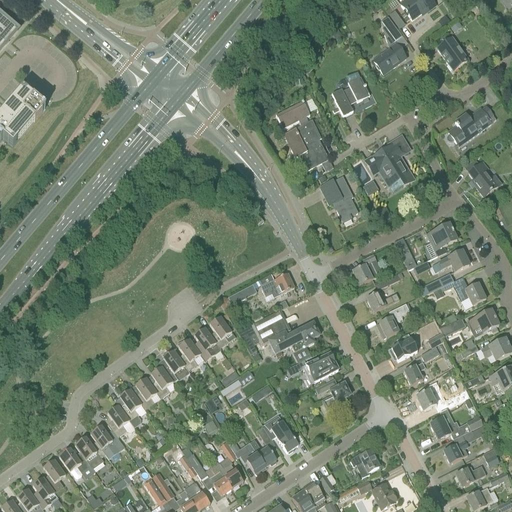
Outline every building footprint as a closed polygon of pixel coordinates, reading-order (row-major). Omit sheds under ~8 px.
[(409,0),(400,7),(405,14),(405,15),(411,23),(423,15),(422,13),(425,11),(427,14),(435,8),(428,0),(409,0)] [(404,27),(395,14),(389,18),(398,31),(404,27)] [(0,51),(1,51),(3,49),(17,31),(0,16),(0,51)] [(393,45),(401,39),(387,20),(382,23),(380,25),(389,51),(372,63),(383,77),(395,68),(393,66),(403,59),(405,61),(393,45)] [(452,74),(468,63),(451,40),(436,51),(452,74)] [(303,76),(310,72),(307,67),(300,71),(303,76)] [(360,81),(359,81),(356,75),(344,81),(349,91),(342,94),(341,92),(331,97),(337,109),(332,112),(333,115),(339,112),(343,119),(352,114),(348,106),(355,103),(356,105),(369,98),(360,81)] [(21,92),(8,107),(0,116),(0,143),(2,141),(12,149),(34,123),(34,124),(45,111),(29,98),(21,92)] [(301,105),(275,118),(282,132),(298,124),(300,129),(308,125),(305,121),(309,119),(307,115),(302,105),(303,105),(302,103),(301,104),(301,105)] [(446,139),(446,141),(447,143),(448,144),(450,145),(452,144),(453,143),(456,146),(459,150),(491,126),(496,122),(493,118),(486,108),(480,112),(471,118),(472,120),(468,122),(465,118),(454,125),(456,128),(455,128),(456,129),(448,135),(449,137),(447,138),(446,139)] [(318,143),(320,141),(311,123),(308,125),(300,129),(283,137),(283,138),(285,137),(292,151),(290,153),(294,161),(297,160),(304,175),(328,162),(318,143)] [(380,154),(364,164),(373,178),(379,174),(388,189),(392,197),(414,183),(400,161),(392,147),(380,154)] [(471,164),(464,171),(473,182),(470,184),(474,189),(483,200),(491,194),(497,189),(490,180),(485,174),(488,172),(482,164),(478,167),(474,162),(471,164)] [(361,163),(351,168),(361,187),(371,181),(361,163)] [(350,201),(353,200),(342,179),(332,184),(332,183),(319,190),(328,209),(332,207),(342,225),(349,221),(350,222),(351,222),(350,219),(357,216),(350,201)] [(373,183),(363,187),(367,198),(378,193),(373,183)] [(494,194),(486,201),(490,205),(498,198),(494,194)] [(379,227),(390,221),(385,210),(374,216),(379,227)] [(256,230),(263,224),(260,220),(252,225),(256,230)] [(448,228),(449,228),(448,227),(426,238),(434,254),(456,243),(456,242),(455,242),(452,236),(452,235),(451,232),(451,233),(448,228)] [(406,249),(397,254),(408,273),(416,269),(414,265),(411,258),(406,249)] [(464,262),(465,261),(461,254),(446,261),(446,262),(437,266),(440,273),(450,269),(453,276),(468,268),(468,267),(467,268),(464,262)] [(382,277),(376,264),(373,257),(362,263),(364,268),(352,274),(359,289),(382,277)] [(272,301),(294,291),(287,276),(259,289),(264,300),(271,297),(272,301)] [(376,293),(401,282),(398,277),(374,288),(376,293)] [(462,280),(453,285),(449,277),(417,292),(421,300),(432,295),(433,295),(453,286),(462,281),(462,280)] [(465,286),(462,281),(453,286),(433,295),(436,302),(444,299),(442,295),(452,290),(460,305),(467,302),(471,309),(485,302),(477,287),(467,292),(465,286)] [(223,313),(256,295),(252,287),(219,305),(223,313)] [(395,296),(382,303),(378,295),(365,301),(373,316),(385,309),(385,310),(398,303),(395,296)] [(400,320),(409,315),(405,307),(388,315),(391,320),(378,327),(381,332),(380,333),(379,335),(382,341),(384,341),(385,341),(398,335),(394,326),(402,323),(400,320)] [(284,336),(290,333),(280,313),(271,317),(236,335),(241,343),(249,357),(254,366),(260,362),(256,354),(255,354),(253,348),(259,345),(258,344),(260,343),(263,347),(267,345),(274,359),(291,350),(298,366),(303,363),(309,360),(304,350),(313,346),(312,342),(319,339),(313,326),(286,339),(284,336)] [(474,340),(489,333),(498,328),(494,321),(496,320),(493,314),(491,314),(490,313),(466,325),(474,340)] [(220,320),(218,321),(218,320),(214,322),(215,323),(209,327),(215,336),(210,340),(204,331),(219,352),(235,340),(220,320)] [(443,340),(464,329),(460,322),(456,324),(448,327),(439,332),(441,336),(443,340)] [(204,331),(203,332),(202,331),(198,334),(199,335),(193,339),(200,347),(195,351),(189,342),(188,343),(204,365),(220,354),(219,352),(204,331)] [(445,344),(443,340),(441,336),(426,344),(430,352),(445,344)] [(398,348),(388,353),(392,360),(394,359),(397,364),(416,355),(408,337),(396,343),(398,348)] [(188,343),(187,341),(186,342),(177,347),(179,350),(178,350),(184,359),(179,362),(173,354),(188,375),(197,368),(194,363),(199,358),(204,365),(188,343)] [(494,365),(511,356),(504,341),(498,345),(497,343),(486,349),(479,353),(484,361),(491,358),(494,365)] [(462,361),(477,354),(474,348),(454,357),(457,362),(461,360),(462,361)] [(424,366),(438,357),(434,350),(420,358),(424,366)] [(173,354),(172,354),(170,352),(162,358),(163,361),(162,361),(168,370),(164,374),(161,370),(160,370),(172,386),(177,383),(178,384),(189,376),(188,375),(173,354)] [(310,387),(337,373),(329,357),(306,368),(302,370),(310,387)] [(298,366),(295,367),(297,372),(302,370),(306,368),(303,363),(298,366)] [(418,375),(424,372),(421,366),(415,369),(403,375),(403,376),(403,375),(410,388),(409,388),(410,389),(422,382),(418,375)] [(160,370),(160,371),(159,370),(155,373),(156,374),(150,378),(156,386),(152,390),(145,381),(160,402),(169,395),(166,390),(172,386),(160,370)] [(496,396),(511,388),(511,372),(511,370),(488,380),(496,396)] [(249,374),(237,382),(240,388),(252,380),(249,374)] [(276,378),(270,381),(275,394),(282,391),(276,378)] [(465,392),(483,384),(480,378),(462,386),(465,392)] [(145,381),(144,382),(143,381),(139,384),(140,385),(135,389),(141,397),(136,401),(130,392),(129,393),(144,413),(153,407),(150,401),(156,397),(160,402),(145,381)] [(226,381),(221,385),(225,390),(230,386),(226,381)] [(343,386),(337,389),(334,382),(314,391),(317,398),(328,393),(330,399),(320,404),(325,414),(345,404),(343,401),(350,398),(343,386)] [(263,398),(271,392),(268,387),(259,393),(263,398)] [(424,395),(415,400),(416,400),(423,413),(422,414),(431,410),(436,407),(433,399),(441,395),(437,389),(429,393),(429,392),(424,395)] [(118,409),(117,409),(134,432),(129,425),(137,419),(138,418),(141,419),(146,415),(144,413),(129,393),(127,391),(118,397),(120,399),(119,400),(125,409),(120,412),(118,409)] [(447,402),(440,405),(444,413),(446,412),(447,411),(460,405),(456,397),(447,402)] [(215,399),(204,406),(210,416),(216,413),(214,410),(219,407),(215,399)] [(511,401),(507,404),(507,405),(503,407),(507,414),(510,413),(511,416),(511,401)] [(237,420),(251,412),(245,402),(231,410),(237,420)] [(117,409),(116,410),(116,408),(112,411),(112,412),(107,416),(113,425),(108,428),(107,427),(107,428),(112,434),(111,434),(120,446),(124,451),(117,441),(126,434),(130,435),(134,432),(117,409)] [(288,431),(282,423),(279,418),(268,426),(267,425),(262,429),(270,443),(275,440),(286,456),(287,455),(288,457),(293,454),(292,452),(298,448),(286,432),(288,431)] [(438,423),(429,427),(437,443),(446,439),(450,437),(453,443),(461,439),(471,434),(482,428),(478,420),(458,430),(455,426),(453,427),(446,430),(441,421),(438,423)] [(111,434),(107,438),(100,429),(95,433),(94,432),(90,435),(91,436),(90,437),(105,457),(108,462),(124,451),(120,446),(111,434)] [(264,447),(270,443),(262,429),(255,433),(264,447)] [(451,450),(443,454),(449,467),(458,463),(468,458),(465,452),(467,451),(465,447),(480,440),(481,443),(488,440),(482,429),(471,435),(471,434),(461,439),(463,444),(455,448),(451,450)] [(100,461),(105,457),(90,437),(96,445),(91,449),(85,440),(79,444),(79,443),(75,446),(75,447),(74,448),(89,469),(92,472),(102,465),(100,461)] [(275,463),(272,458),(272,457),(271,456),(265,448),(260,452),(254,443),(249,446),(265,471),(265,470),(269,467),(271,469),(276,466),(275,464),(275,463)] [(233,444),(228,447),(233,456),(239,453),(233,444)] [(230,465),(236,461),(225,445),(219,449),(230,465)] [(265,471),(249,446),(244,449),(247,454),(239,460),(244,467),(246,465),(254,477),(256,479),(262,476),(261,473),(265,470),(265,471)] [(80,475),(89,469),(74,448),(80,457),(75,460),(69,452),(64,456),(63,455),(59,457),(60,459),(58,459),(74,481),(77,482),(81,479),(82,477),(80,475)] [(185,451),(181,454),(200,483),(206,479),(213,489),(215,492),(216,493),(220,500),(224,498),(231,493),(215,468),(205,475),(193,457),(190,459),(185,451)] [(195,487),(200,483),(181,454),(175,458),(195,487)] [(368,476),(378,470),(370,454),(362,458),(360,455),(349,463),(353,470),(355,469),(361,481),(363,481),(364,483),(369,481),(367,478),(369,478),(368,476)] [(488,471),(498,466),(494,458),(484,464),(488,471)] [(140,461),(135,465),(139,470),(144,466),(140,461)] [(54,463),(52,464),(52,463),(48,466),(48,467),(43,471),(49,479),(44,483),(43,481),(42,481),(54,497),(63,490),(58,483),(65,479),(54,463)] [(230,467),(223,472),(219,466),(215,468),(231,493),(242,485),(235,473),(235,474),(230,467)] [(142,469),(137,472),(146,486),(151,482),(142,469)] [(463,473),(454,478),(461,491),(485,478),(481,469),(472,474),(470,470),(463,473)] [(504,487),(509,484),(505,475),(489,484),(492,490),(503,484),(504,487)] [(158,477),(152,482),(156,489),(167,504),(173,500),(174,500),(167,489),(163,483),(158,477)] [(116,493),(131,484),(128,479),(113,487),(116,493)] [(327,496),(333,492),(325,479),(318,484),(327,496)] [(42,481),(41,482),(41,481),(37,484),(37,485),(32,489),(38,497),(33,501),(27,492),(40,511),(42,511),(57,502),(54,497),(42,481)] [(146,486),(145,486),(159,509),(160,509),(161,508),(167,504),(156,489),(152,482),(151,482),(146,486)] [(359,498),(370,492),(365,484),(355,489),(359,498)] [(308,488),(302,492),(303,494),(302,494),(314,511),(316,511),(325,507),(323,504),(324,503),(319,495),(313,487),(309,490),(308,488)] [(391,494),(389,496),(385,487),(370,495),(378,511),(382,511),(394,506),(393,505),(396,503),(391,494)] [(202,496),(201,496),(197,490),(186,497),(184,494),(195,511),(202,511),(209,507),(202,496)] [(471,511),(478,511),(492,505),(486,491),(478,495),(466,501),(471,511)] [(40,511),(27,492),(23,495),(22,494),(20,495),(19,495),(18,497),(16,498),(17,499),(16,500),(22,508),(17,511),(11,503),(11,504),(17,511),(32,511),(38,508),(40,511)] [(195,511),(184,494),(178,498),(180,501),(176,504),(180,510),(179,511),(180,511),(195,511)] [(302,494),(291,501),(297,510),(298,511),(314,511),(302,494)] [(511,509),(511,501),(509,503),(509,504),(496,510),(497,511),(507,511),(511,510),(511,509)] [(95,504),(89,508),(92,511),(94,511),(101,507),(98,502),(95,504)] [(17,511),(11,504),(10,504),(9,503),(5,506),(6,507),(1,511),(17,511)]
